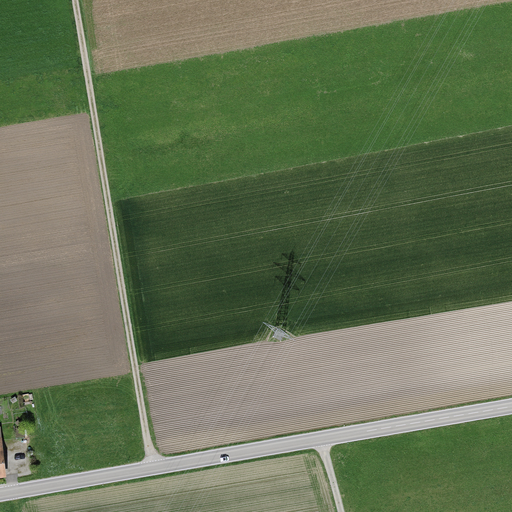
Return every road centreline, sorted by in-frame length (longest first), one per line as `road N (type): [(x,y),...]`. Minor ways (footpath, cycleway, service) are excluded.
road 1 (tertiary): [(0,495),(511,406)]
road 2 (track): [(153,470),(76,0)]
